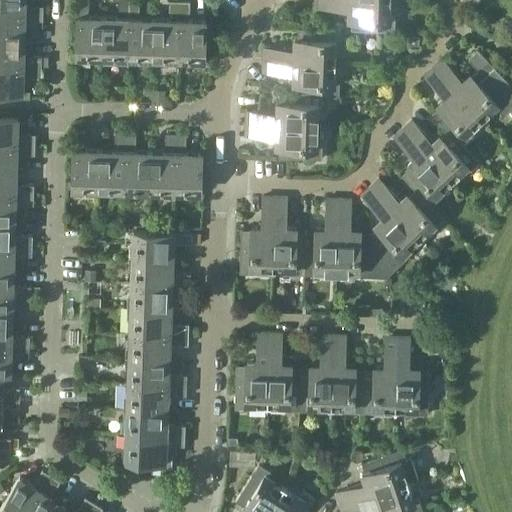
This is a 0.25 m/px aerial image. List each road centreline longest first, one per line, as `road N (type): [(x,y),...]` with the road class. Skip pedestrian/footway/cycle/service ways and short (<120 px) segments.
road 1 (residential): [(147,511),(45,446),(59,110)]
road 2 (residential): [(218,184),(347,189),(400,109),(402,79),(456,24),(445,0)]
road 3 (residential): [(213,317),(412,322),(412,303)]
road 4 (residential): [(199,511),(209,481),(213,317)]
road 5 (residential): [(59,110),(220,115)]
road 6 (residential): [(213,317),(218,184)]
road 7 (residential): [(220,115),(222,68),(266,0)]
